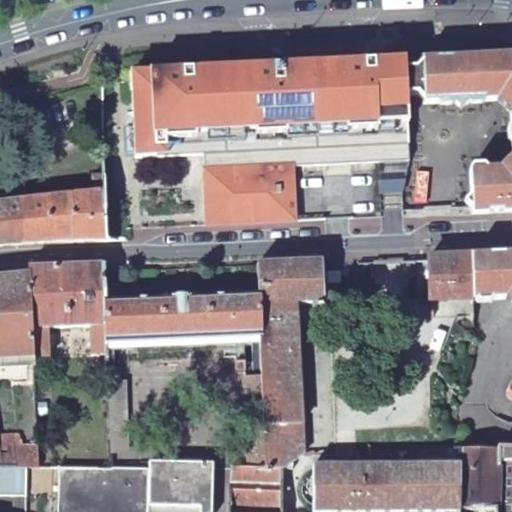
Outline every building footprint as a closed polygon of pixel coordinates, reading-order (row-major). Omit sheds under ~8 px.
[(511,53),(419,58),(413,66),(403,67),(404,94),(416,93),(424,102),(495,98),(509,110),(510,154),(498,168),(468,170),(470,214),(511,211),(511,53)] [(152,71),(131,73),(136,156),(204,152),(207,223),(294,219),(291,165),(408,160),(404,94),(403,67),(403,58),(372,60),(292,64),(242,67),(152,71)] [(0,243),(37,241),(61,240),(105,238),(103,177),(92,179),(93,197),(0,207),(0,243)] [(511,253),(469,255),(471,299),(472,301),(491,300),(491,296),(511,296),(511,382),(510,383),(508,384),(506,385),(505,387),(504,389),(504,392),(505,394),(506,396),(508,397),(511,399),(511,398),(511,253)] [(429,300),(471,299),(469,255),(428,257),(429,300)] [(257,263),(258,293),(261,337),(261,348),(261,350),(296,348),(296,350),(298,350),(296,303),(323,303),(322,261),(257,263)] [(28,273),(32,356),(48,355),(47,326),(90,325),(91,353),(106,352),(107,343),(105,299),(105,269),(105,262),(27,266),(28,273)] [(0,275),(0,357),(32,356),(28,273),(0,275)] [(258,293),(105,299),(107,343),(261,337),(258,293)] [(261,350),(261,348),(246,348),(250,443),(265,442),(261,350)] [(300,372),(298,350),(296,350),(296,348),(261,350),(265,442),(266,468),(266,469),(283,468),(283,470),(296,469),(297,466),(294,466),(289,373),(300,372)] [(107,357),(98,358),(98,371),(108,370),(107,357)] [(305,455),(300,372),(289,373),(294,466),(297,466),(304,456),(305,455)] [(266,468),(265,442),(250,443),(251,468),(266,468)] [(0,468),(0,495),(26,495),(27,468),(38,468),(37,449),(0,448),(4,469),(0,468)] [(459,455),(459,466),(459,510),(495,511),(494,511),(511,511),(511,448),(459,449),(459,455)] [(111,469),(58,468),(57,511),(210,511),(211,464),(147,463),(147,470),(111,469)] [(459,466),(315,467),(315,510),(445,511),(459,511),(459,510),(459,466)] [(281,511),(283,470),(283,468),(266,469),(266,468),(251,468),(233,468),(228,511),(281,511)]
